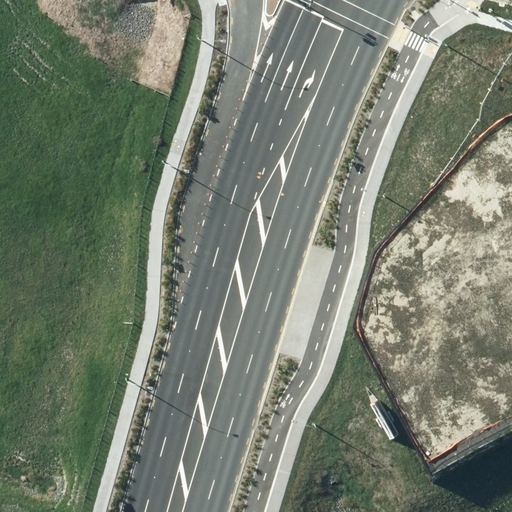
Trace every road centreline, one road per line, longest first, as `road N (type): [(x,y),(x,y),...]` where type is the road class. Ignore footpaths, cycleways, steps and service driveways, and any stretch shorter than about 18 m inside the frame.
road 1 (secondary): [(378,0),(317,148),(205,511)]
road 2 (secondary): [(200,312),(318,0)]
road 3 (secondary): [(200,312),(200,214),(246,47),(246,0)]
road 4 (secondary): [(145,511),(200,312)]
